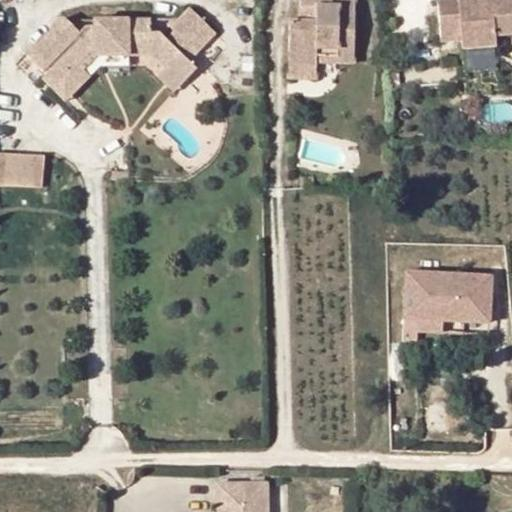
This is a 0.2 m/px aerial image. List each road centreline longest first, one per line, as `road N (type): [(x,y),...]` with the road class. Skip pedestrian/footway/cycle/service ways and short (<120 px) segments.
road 1 (residential): [(511,467),(0,458)]
road 2 (unknown): [(125,457),(96,141)]
